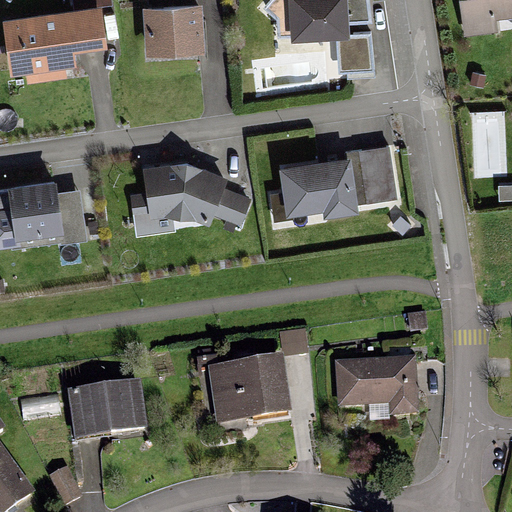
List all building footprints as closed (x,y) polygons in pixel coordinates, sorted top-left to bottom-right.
[(198,0),(140,2),(142,59),(200,58),(198,0)] [(272,0),(273,34),(346,34),(345,20),(370,20),(370,0),(272,0)] [(511,0),(466,0),(469,18),(511,14),(511,0)] [(98,1),(0,9),(0,60),(1,71),(73,65),(72,45),(101,43),(98,1)] [(397,193),(390,143),(344,149),(345,155),(276,164),(279,188),(269,189),(273,220),(356,209),(355,198),(397,193)] [(185,157),(136,162),(139,189),(125,190),(127,217),(176,212),(205,224),(211,209),(243,221),(252,197),(221,185),(226,173),(185,157)] [(0,246),(58,239),(50,177),(0,183),(0,246)] [(424,315),(406,317),(408,333),(426,331),(424,315)] [(414,367),(329,368),(330,419),(397,418),(397,426),(415,426),(414,367)] [(281,368),(209,376),(215,428),(287,419),(281,368)] [(142,392),(67,400),(71,441),(126,436),(127,444),(147,442),(142,392)] [(0,511),(14,511),(30,501),(0,458),(0,436),(2,435),(0,432),(0,511)] [(66,472),(49,481),(66,509),(82,500),(66,472)]
